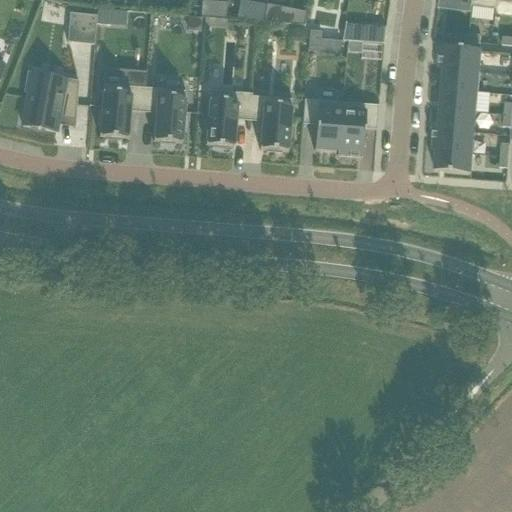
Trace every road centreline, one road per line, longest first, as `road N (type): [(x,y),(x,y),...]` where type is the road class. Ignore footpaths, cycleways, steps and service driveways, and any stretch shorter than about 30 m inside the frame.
road 1 (residential): [(415,0),(395,193),(78,174),(0,158)]
road 2 (secondary): [(0,239),(347,273),(427,289),(511,320)]
road 3 (secondary): [(511,285),(362,242),(0,206)]
road 4 (unclassified): [(366,511),(511,344)]
